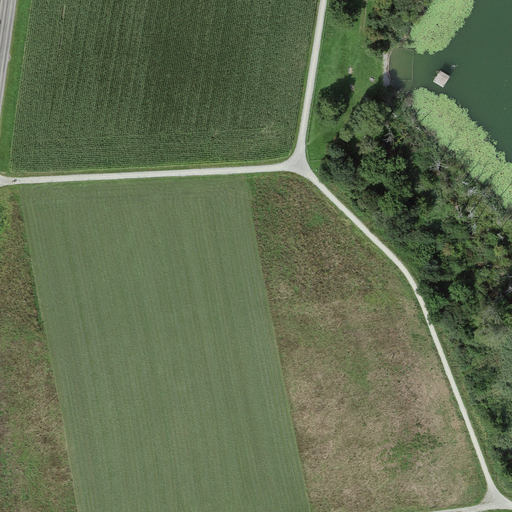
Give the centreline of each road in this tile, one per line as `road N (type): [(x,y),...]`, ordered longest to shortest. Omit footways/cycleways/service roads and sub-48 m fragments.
road 1 (track): [(511,507),(497,497),(411,280),(298,164),(324,0)]
road 2 (track): [(298,164),(0,184)]
